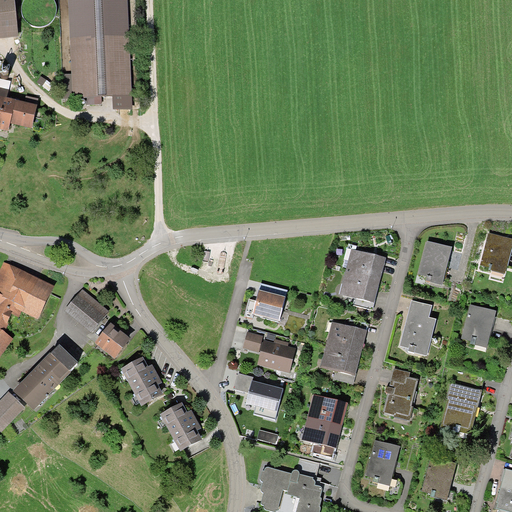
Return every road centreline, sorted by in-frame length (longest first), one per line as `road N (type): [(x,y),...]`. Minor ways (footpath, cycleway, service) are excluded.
road 1 (residential): [(407,216),(408,243),(344,488),(352,504),(383,511)]
road 2 (unclassified): [(118,265),(186,235),(407,216)]
road 3 (residential): [(230,511),(233,458),(216,408),(138,312),(118,265)]
road 4 (track): [(162,241),(146,0)]
road 5 (residential): [(475,511),(511,370)]
road 6 (unclassified): [(7,241),(85,273),(118,265)]
